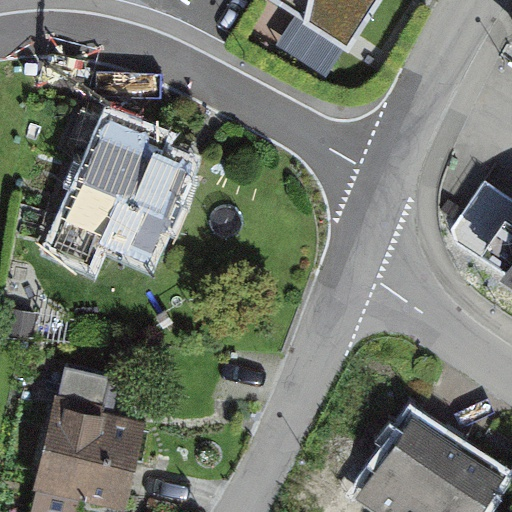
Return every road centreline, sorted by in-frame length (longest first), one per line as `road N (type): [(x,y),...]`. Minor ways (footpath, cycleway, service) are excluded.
road 1 (residential): [(0,39),(80,31),(120,38),(245,97),(385,179)]
road 2 (residential): [(350,268),(243,511)]
road 3 (residential): [(474,0),(385,179)]
road 4 (residential): [(350,268),(511,372)]
